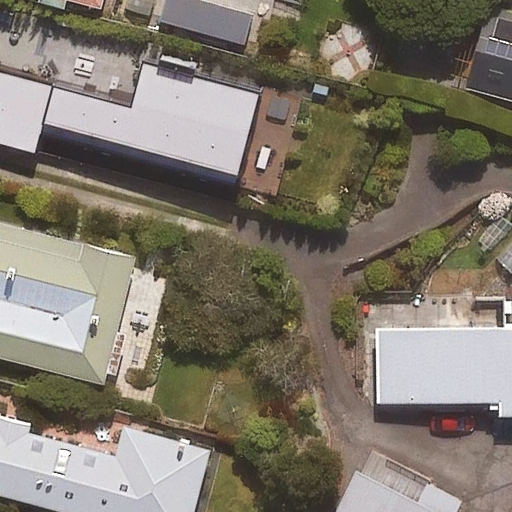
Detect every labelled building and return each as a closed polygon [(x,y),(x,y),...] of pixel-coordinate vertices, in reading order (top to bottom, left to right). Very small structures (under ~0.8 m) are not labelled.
[(41,0),(40,0),(0,0),(0,16),(35,25),(41,0)] [(511,4),(496,0),(486,0),(464,80),(511,93),(511,4)] [(134,250),(0,216),(0,349),(111,378),(125,325),(116,323),(134,250)] [(511,231),(494,254),(511,268),(511,231)] [(511,314),(386,317),(387,389),(496,386),(496,399),(511,399),(511,314)] [(0,403),(0,487),(96,511),(191,511),(209,443),(122,421),(115,450),(31,428),(35,413),(0,403)] [(418,492),(359,463),(334,511),(460,511),(451,507),(458,493),(426,477),(418,492)]
